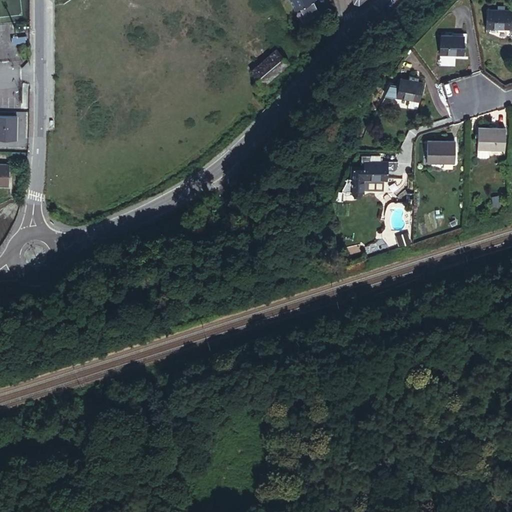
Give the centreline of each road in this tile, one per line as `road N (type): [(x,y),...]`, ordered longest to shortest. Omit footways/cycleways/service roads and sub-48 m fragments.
road 1 (tertiary): [(352,34),(202,183),(58,251)]
road 2 (track): [(511,293),(162,387)]
road 3 (tertiary): [(33,233),(37,0)]
